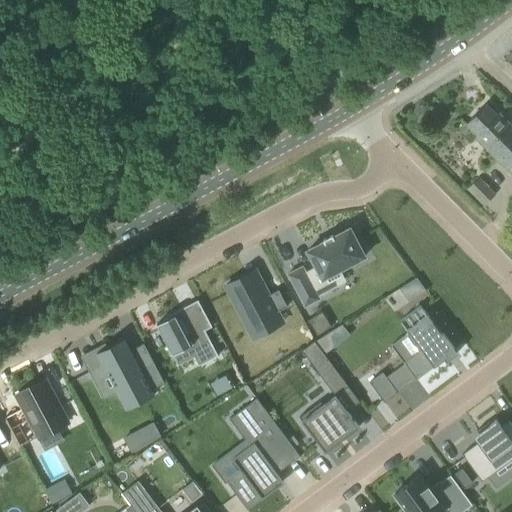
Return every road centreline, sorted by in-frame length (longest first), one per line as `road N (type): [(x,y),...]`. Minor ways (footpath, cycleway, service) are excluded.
road 1 (residential): [(0,358),(295,201),(361,183),(392,153)]
road 2 (secondary): [(0,295),(353,108)]
road 3 (residential): [(511,356),(306,511)]
road 4 (secondary): [(353,108),(511,4)]
road 5 (residential): [(392,153),(511,271)]
